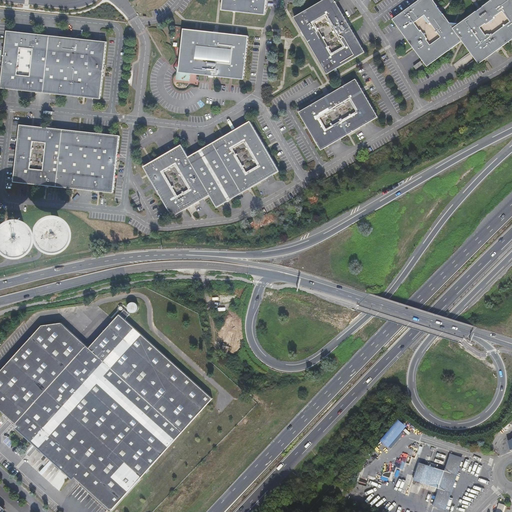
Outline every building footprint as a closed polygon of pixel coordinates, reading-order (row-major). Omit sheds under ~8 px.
[(265,15),(266,0),(223,0),(222,10),(265,15)] [(365,52),(334,0),(324,0),(295,17),(327,74),(365,52)] [(480,63),(511,40),(511,0),(493,0),(480,10),(461,24),(451,23),(434,0),(421,0),(395,19),(429,66),(464,41),(480,63)] [(244,79),(249,36),(185,29),(179,72),(244,79)] [(44,92),(49,36),(7,31),(1,88),(44,92)] [(101,99),(107,42),(49,36),(44,92),(101,99)] [(378,117),(356,79),(300,112),(310,132),(322,150),(378,117)] [(218,207),(280,171),(250,121),(189,157),(182,145),(144,166),(173,216),(210,195),(218,207)] [(114,193),(120,136),(79,131),(21,125),(14,182),(88,190),(114,193)] [(62,230),(59,229),(57,229),(55,231),(54,233),(53,235),(54,238),(57,239),(59,239),(61,239),(63,237),(64,234),(63,232),(62,230)] [(26,233),(23,233),(20,234),(17,237),(16,237),(16,240),(17,240),(19,242),(21,244),(23,244),(25,244),(27,242),(29,239),(28,236),(28,235),(26,233)] [(0,246),(5,251),(13,242),(7,237),(0,243),(0,246)] [(219,302),(238,302),(238,294),(219,295),(219,302)] [(75,476),(111,510),(212,398),(147,339),(125,319),(129,314),(129,313),(130,312),(133,313),(135,312),(137,310),(138,307),(138,305),(136,303),(134,302),(132,302),(129,304),(128,306),(128,310),(127,312),(124,309),(123,309),(123,307),(121,306),(119,307),(119,308),(120,310),(122,310),(122,311),(89,348),(61,323),(42,325),(0,371),(0,408),(18,425),(16,427),(73,478),(75,476)] [(225,344),(223,343),(220,352),(227,354),(229,347),(225,346),(225,344)] [(399,420),(381,441),(388,448),(407,427),(399,420)] [(444,472),(438,489),(433,506),(446,511),(463,458),(450,454),(444,472)] [(413,481),(420,483),(426,466),(419,463),(413,481)] [(426,466),(420,483),(438,489),(444,472),(434,468),(436,465),(428,463),(427,466),(426,466)] [(499,503),(496,511),(503,511),(505,504),(499,503)]
